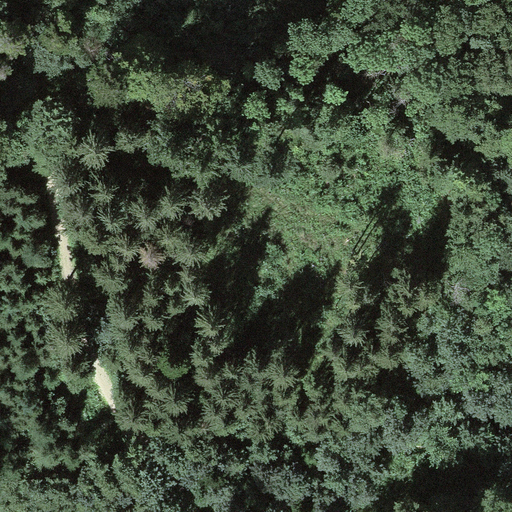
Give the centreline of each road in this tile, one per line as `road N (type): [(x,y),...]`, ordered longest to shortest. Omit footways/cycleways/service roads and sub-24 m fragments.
road 1 (track): [(117,413),(86,353),(38,99),(17,55)]
road 2 (track): [(187,511),(117,413)]
